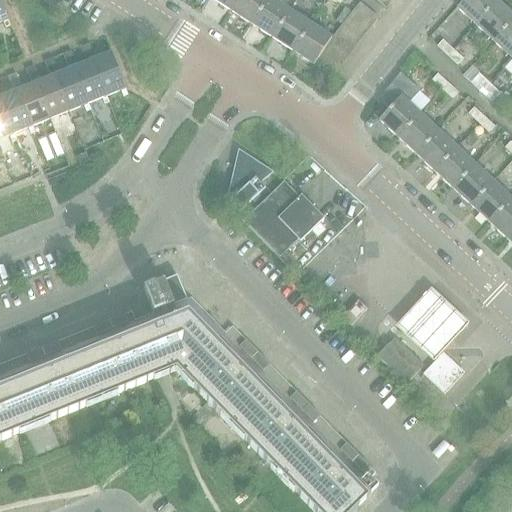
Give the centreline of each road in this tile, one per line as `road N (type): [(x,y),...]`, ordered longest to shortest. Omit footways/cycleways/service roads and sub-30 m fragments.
road 1 (residential): [(387,511),(411,467),(400,441),(164,211)]
road 2 (tertiary): [(511,310),(324,133)]
road 3 (residential): [(0,328),(111,273),(164,211)]
road 4 (residential): [(324,133),(433,0)]
road 5 (residential): [(164,211),(243,78)]
road 6 (residential): [(132,177),(95,207),(0,249)]
road 7 (residential): [(208,56),(132,177)]
